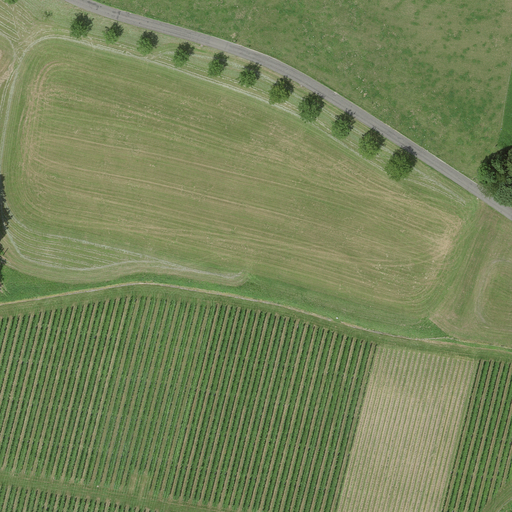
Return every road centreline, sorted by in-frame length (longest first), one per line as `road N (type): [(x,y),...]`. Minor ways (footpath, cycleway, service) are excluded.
road 1 (unclassified): [(511,215),(302,81),(73,0)]
road 2 (track): [(190,511),(0,480)]
